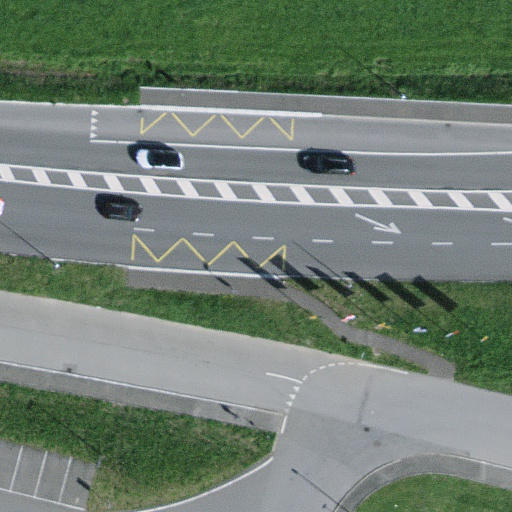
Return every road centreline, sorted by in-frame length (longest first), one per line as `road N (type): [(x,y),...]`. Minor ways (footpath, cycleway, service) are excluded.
road 1 (primary): [(0,208),(198,233),(511,241)]
road 2 (primary): [(511,169),(323,168),(0,147)]
road 3 (residential): [(356,396),(0,330)]
road 4 (residential): [(511,437),(356,396)]
road 5 (residential): [(356,396),(299,511)]
